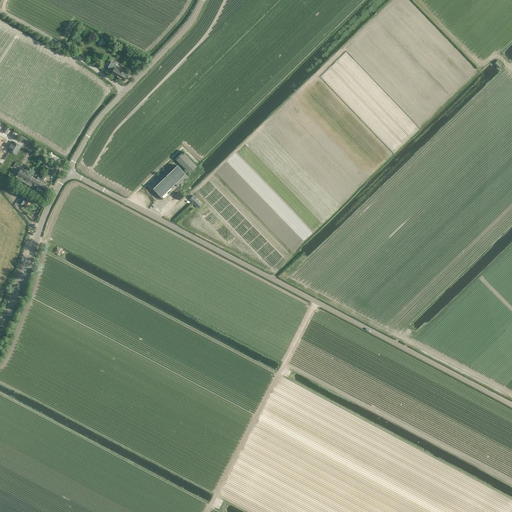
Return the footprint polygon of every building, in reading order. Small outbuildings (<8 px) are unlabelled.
[(499,68),(502,64),(498,60),(494,63),(499,68)] [(126,75),(119,70),(114,67),(116,64),(111,61),(107,67),(112,70),(111,73),(115,76),(123,80),(123,79),(124,79),(125,78),(124,77),(126,75)] [(20,139),(28,144),(30,140),(22,136),(20,139)] [(8,149),(13,152),(16,154),(21,146),(13,141),(8,149)] [(189,173),(196,166),(182,152),(175,159),(189,173)] [(178,187),(188,177),(177,166),(153,189),(161,197),(175,183),(178,187)] [(27,184),(31,177),(20,170),(16,177),(27,184)] [(36,186),(41,179),(37,177),(36,179),(31,177),(27,184),(33,187),(35,185),(36,186)] [(41,179),(36,186),(38,187),(38,186),(42,188),(42,189),(46,192),(49,187),(43,183),(44,181),(41,179)] [(38,186),(38,187),(35,191),(43,196),(46,192),(42,189),(42,188),(38,186)] [(196,206),(199,202),(193,196),(189,199),(196,206)] [(35,216),(32,214),(31,216),(36,219),(35,220),(37,221),(39,216),(38,216),(39,213),(37,212),(35,216)] [(251,417),(257,401),(255,400),(248,416),(251,417)]
